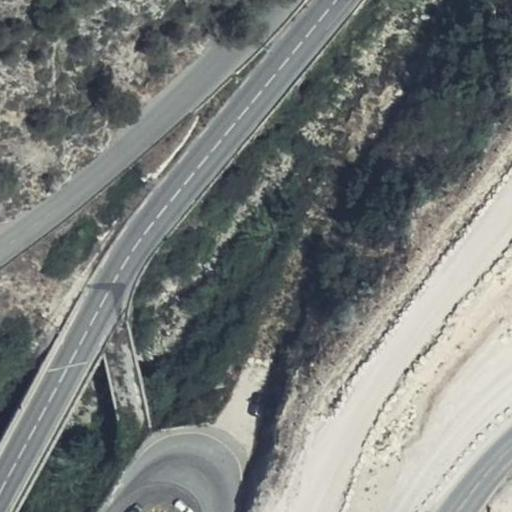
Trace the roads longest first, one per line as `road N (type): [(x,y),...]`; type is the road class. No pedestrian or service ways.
road 1 (tertiary): [(334,0),(151,225),(0,493)]
road 2 (tertiary): [(0,245),(140,134),(269,0)]
